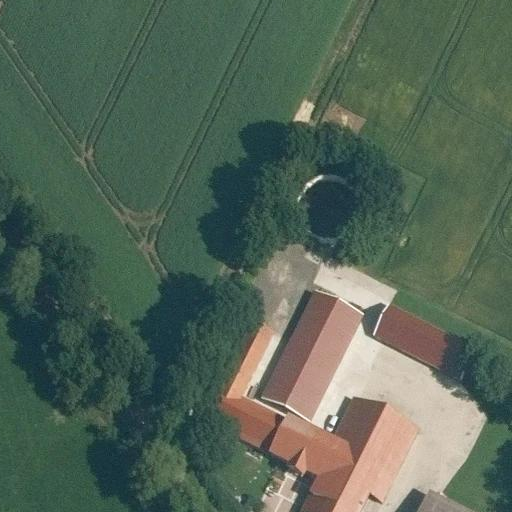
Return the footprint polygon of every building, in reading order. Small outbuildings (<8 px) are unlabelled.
[(361,319),(310,295),(257,405),(307,429),(361,319)] [(465,347),(387,307),(371,338),(449,378),(465,347)] [(214,390),(240,403),(272,338),(245,325),(214,390)] [(198,422),(264,454),(280,422),(240,403),(214,390),(198,422)] [(415,431),(350,400),(328,445),(311,481),(295,511),(354,511),(362,496),(379,504),(415,431)] [(328,445),(280,422),(264,454),(262,458),(278,465),(274,473),(292,481),(295,474),(311,481),(328,445)] [(452,511),(422,497),(414,511),(452,511)]
